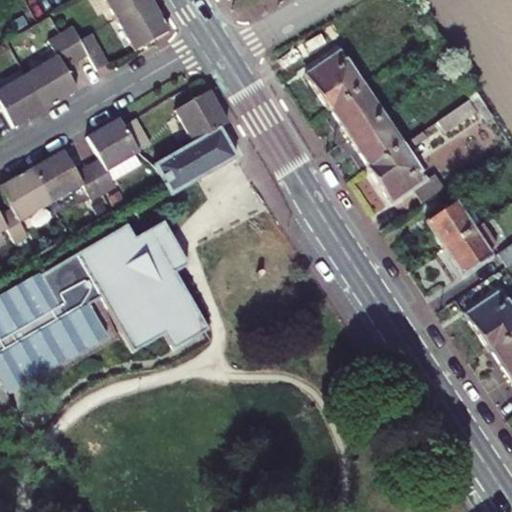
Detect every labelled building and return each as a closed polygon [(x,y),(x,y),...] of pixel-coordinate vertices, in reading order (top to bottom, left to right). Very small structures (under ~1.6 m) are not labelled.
[(104,0),(115,19),(147,0),(104,0)] [(151,0),(147,0),(115,19),(134,50),(170,29),(151,0)] [(422,29),(430,42),(437,38),(429,25),(422,29)] [(60,36),(75,63),(87,56),(78,42),(70,30),(60,36)] [(87,56),(94,68),(105,62),(89,35),(78,42),(87,56)] [(56,57),(24,75),(44,110),(75,91),(63,70),(75,63),(60,36),(47,43),(56,57)] [(444,48),(437,38),(430,42),(437,53),(444,48)] [(303,76),(326,111),(362,87),(339,52),(303,76)] [(0,108),(11,128),(44,110),(24,75),(0,89),(0,108)] [(477,96),(468,83),(461,88),(470,101),(477,96)] [(362,87),(326,111),(328,114),(330,113),(348,139),(381,117),(362,87)] [(209,92),(196,100),(175,112),(192,143),(218,129),(228,123),(209,92)] [(477,96),(470,101),(483,120),(490,116),(477,96)] [(464,112),(441,127),(448,137),(470,122),(464,112)] [(381,117),(348,139),(364,164),(362,167),(364,170),(401,146),(381,117)] [(120,126),(136,153),(149,146),(133,119),(120,126)] [(86,166),(102,193),(113,186),(106,173),(137,154),(136,153),(120,126),(117,120),(85,139),(97,159),(86,166)] [(235,159),(218,129),(192,143),(152,166),(170,196),(235,159)] [(422,180),(401,146),(364,170),(387,204),(405,193),(415,209),(440,192),(429,175),(422,180)] [(30,170),(50,204),(82,186),(89,200),(102,193),(86,166),(74,173),(62,152),(30,170)] [(18,223),(50,204),(30,170),(0,187),(0,191),(11,210),(0,216),(0,220),(6,230),(14,245),(26,237),(18,223)] [(442,249),(470,232),(452,204),(424,222),(442,249)] [(0,380),(6,392),(106,334),(89,304),(98,299),(121,339),(129,354),(160,336),(196,316),(173,274),(186,267),(161,224),(132,240),(125,226),(39,275),(10,292),(38,341),(0,362),(0,380)] [(479,225),(470,232),(442,249),(461,278),(488,260),(486,256),(495,250),(479,225)] [(504,269),(511,263),(511,244),(496,255),(504,269)] [(10,292),(0,297),(0,362),(38,341),(10,292)] [(462,319),(485,353),(511,335),(511,316),(497,295),(462,319)] [(196,316),(160,336),(169,352),(205,332),(196,316)] [(506,381),(511,377),(511,335),(485,353),(487,355),(488,355),(506,381)]
